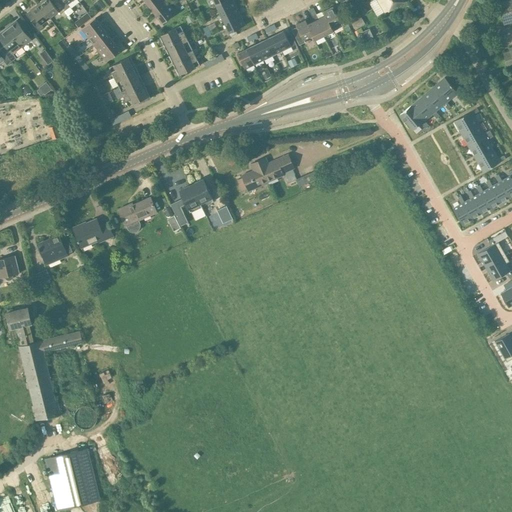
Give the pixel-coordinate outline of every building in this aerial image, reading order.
[(42,0),(39,3),(49,17),(58,11),(60,14),(65,10),(57,0),(42,0)] [(57,0),(65,10),(70,6),(67,3),(71,0),(57,0)] [(156,15),(170,4),(166,0),(158,0),(150,6),(156,15)] [(220,14),(236,6),(232,0),(224,0),(215,4),(220,14)] [(377,0),(385,11),(403,0),(377,0)] [(511,0),(505,0),(498,2),(504,25),(511,22),(511,0)] [(30,10),(25,13),(38,30),(43,27),(41,24),(49,17),(39,3),(30,10)] [(162,23),(176,12),(170,4),(156,15),(162,23)] [(224,23),(240,15),(236,6),(220,14),(224,23)] [(334,10),(332,6),(323,11),(325,15),(331,26),(340,22),(341,24),(347,21),(340,8),(334,10)] [(351,22),(361,16),(357,9),(346,14),(351,22)] [(188,22),(195,18),(191,13),(185,16),(188,22)] [(314,40),(324,35),(316,20),(318,18),(315,13),(311,15),(314,21),(307,24),(312,35),(312,36),(314,40)] [(229,32),(245,25),(240,15),(224,23),(229,32)] [(325,15),(318,18),(316,20),(324,35),(333,31),(331,26),(325,15)] [(76,22),(75,23),(78,27),(85,22),(81,18),(80,18),(76,22)] [(101,26),(95,18),(81,28),(88,36),(101,26)] [(21,46),(30,39),(16,20),(7,27),(21,46)] [(299,45),(305,42),(304,40),(312,36),(312,35),(307,24),(305,20),(295,24),(297,28),(292,31),(299,45)] [(185,35),(180,25),(159,36),(164,45),(185,35)] [(108,34),(101,26),(88,36),(94,45),(108,34)] [(11,61),(16,57),(13,53),(21,46),(7,27),(0,32),(0,36),(7,47),(3,50),(11,61)] [(355,31),(361,43),(367,40),(363,32),(361,28),(355,31)] [(282,51),(291,46),(283,30),(274,35),(282,51)] [(114,42),(108,34),(94,45),(100,53),(114,42)] [(190,45),(185,35),(164,45),(168,55),(190,45)] [(272,55),(282,51),(274,35),(265,39),(272,55)] [(263,60),(272,55),(265,39),(255,44),(263,60)] [(100,53),(107,61),(120,50),(114,42),(100,53)] [(254,64),(263,60),(255,44),(246,48),(254,64)] [(195,54),(190,45),(168,55),(173,65),(195,54)] [(49,63),(55,59),(47,48),(41,52),(49,63)] [(245,69),(254,64),(246,48),(237,53),(245,69)] [(0,52),(0,62),(4,60),(7,64),(11,61),(3,50),(0,52)] [(173,65),(178,75),(179,75),(179,77),(190,71),(189,69),(200,64),(195,54),(173,65)] [(135,66),(130,56),(109,67),(114,76),(135,66)] [(294,59),(287,62),(291,68),(297,65),(294,59)] [(114,76),(119,86),(140,76),(135,66),(114,76)] [(119,86),(123,96),(145,85),(140,76),(119,86)] [(445,77),(434,86),(447,102),(458,92),(460,95),(463,92),(459,88),(456,91),(445,77)] [(102,83),(97,86),(101,93),(106,90),(102,83)] [(123,96),(128,106),(138,101),(139,103),(150,97),(149,96),(150,95),(145,85),(123,96)] [(447,102),(434,86),(422,96),(435,111),(436,111),(444,104),(448,109),(451,106),(447,102)] [(106,103),(113,100),(108,90),(102,93),(106,103)] [(435,111),(422,96),(411,105),(424,121),(425,120),(433,113),(437,118),(440,116),(436,111),(435,111)] [(425,120),(424,121),(411,105),(400,114),(413,130),(422,123),(426,127),(429,125),(425,120)] [(477,107),(454,121),(461,133),(479,123),(474,114),(479,111),(477,107)] [(490,130),(484,133),(479,123),(461,133),(469,146),(486,136),(492,133),(490,130)] [(53,139),(60,137),(56,125),(49,127),(53,139)] [(486,136),(469,146),(476,159),(493,149),(488,139),(493,136),(492,133),(486,136)] [(81,159),(87,156),(83,146),(77,149),(81,159)] [(493,149),(476,159),(483,171),(506,158),(504,155),(499,158),(493,149)] [(253,170),(241,175),(248,190),(284,174),(287,183),(297,179),(292,168),(294,167),(288,154),(268,163),(265,157),(250,164),(253,170)] [(240,167),(239,162),(244,160),(243,158),(238,160),(238,161),(230,164),(233,170),(240,167)] [(502,180),(501,181),(510,197),(511,195),(511,178),(511,177),(511,170),(509,172),(510,175),(502,180)] [(305,183),(319,177),(316,172),(303,178),(305,183)] [(493,185),(491,186),(500,202),(510,197),(501,181),(502,180),(499,174),(496,176),(499,182),(493,185)] [(203,179),(192,184),(202,207),(214,201),(212,197),(213,197),(210,191),(209,191),(203,179)] [(491,208),(500,202),(491,186),(493,185),(490,180),(486,182),(489,187),(483,191),(482,191),(491,208)] [(192,184),(179,190),(183,198),(186,204),(190,212),(202,207),(192,184)] [(472,197),(481,213),(491,208),(482,191),(483,191),(480,185),(477,187),(480,192),(474,196),(472,197)] [(463,202),(472,218),(481,213),(472,197),(474,196),(471,190),(467,192),(471,198),(464,201),(463,202)] [(462,224),(472,218),(463,202),(464,201),(461,196),(458,198),(461,203),(453,208),(462,224)] [(139,219),(157,212),(150,197),(129,206),(129,205),(119,209),(126,225),(127,225),(128,228),(129,230),(131,231),(133,232),(135,232),(137,231),(139,230),(140,229),(141,226),(141,224),(141,222),(139,219)] [(178,200),(170,204),(181,225),(188,222),(178,200)] [(164,209),(163,211),(165,215),(167,216),(168,217),(173,214),(169,206),(164,208),(164,209)] [(232,218),(226,206),(217,210),(223,223),(232,218)] [(82,227),(74,231),(75,233),(81,247),(104,238),(105,239),(113,236),(108,223),(100,227),(96,219),(87,223),(82,225),(82,227)] [(72,250),(64,232),(59,234),(59,233),(37,243),(46,265),(68,255),(67,253),(72,250)] [(491,245),(478,253),(486,266),(506,255),(498,241),(495,243),(492,238),(488,240),(491,245)] [(13,276),(13,274),(20,272),(15,255),(0,258),(0,277),(5,276),(6,278),(7,279),(9,280),(11,279),(12,278),(13,276)] [(506,255),(486,266),(493,280),(507,272),(509,278),(511,276),(511,272),(511,270),(506,263),(509,261),(506,255)] [(46,269),(36,274),(39,284),(51,279),(46,269)] [(511,286),(506,290),(501,293),(509,307),(511,305),(511,286)] [(17,327),(21,345),(36,342),(35,342),(31,324),(32,324),(28,307),(6,312),(10,329),(17,327)] [(84,342),(81,331),(41,341),(41,340),(35,342),(36,342),(21,345),(19,346),(34,405),(32,405),(36,420),(61,413),(57,399),(56,399),(44,352),(84,342)] [(511,338),(509,333),(495,341),(505,358),(507,361),(511,358),(511,338)] [(114,371),(104,373),(106,385),(116,383),(114,371)] [(94,416),(93,413),(92,411),(91,409),(90,408),(88,406),(85,406),(83,406),(80,406),(77,408),(76,410),(74,411),(74,413),(74,416),(74,419),(75,421),(76,422),(79,425),(83,426),(86,425),(89,424),(91,423),(92,421),(93,420),(94,416)] [(88,448),(45,458),(57,511),(100,500),(88,448)]
